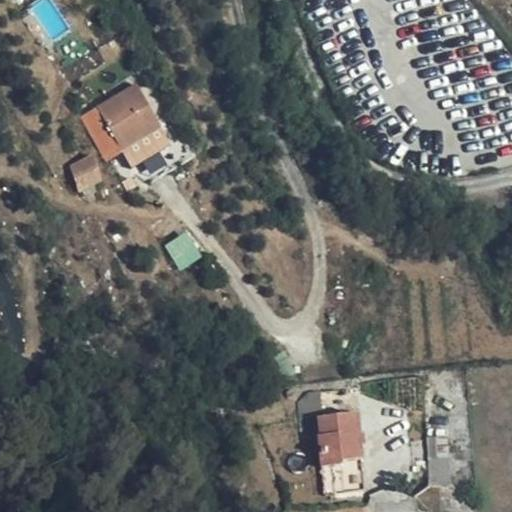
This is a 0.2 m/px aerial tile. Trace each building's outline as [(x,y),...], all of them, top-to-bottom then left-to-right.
[(53,0),(41,0),(26,15),(51,41),(73,21),(53,0)] [(161,127),(138,86),(99,107),(122,148),(161,127)] [(114,152),(122,148),(99,107),(91,112),(114,152)] [(161,127),(122,148),(131,163),(170,142),(161,127)] [(102,180),(94,157),(72,168),(81,191),(102,180)] [(170,242),(184,266),(204,254),(190,231),(170,242)] [(295,373),(285,352),(283,352),(268,359),(277,380),(293,373),(295,373)] [(318,417),(316,391),(308,392),(298,401),(300,419),(318,417)] [(363,489),(356,413),(318,417),(300,419),(303,437),(319,436),(325,493),(363,489)] [(447,459),(446,437),(427,437),(428,459),(447,459)] [(448,485),(447,459),(428,459),(429,485),(448,485)]
